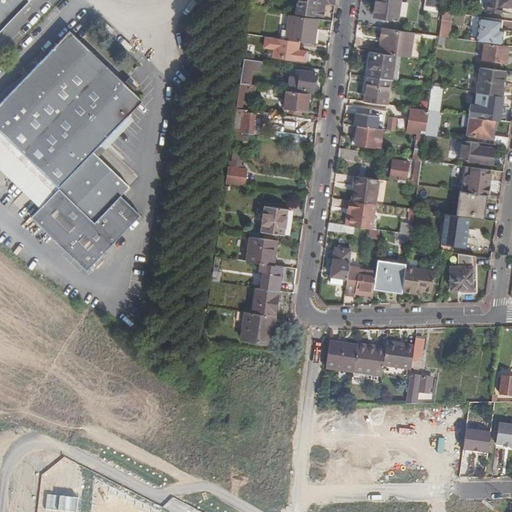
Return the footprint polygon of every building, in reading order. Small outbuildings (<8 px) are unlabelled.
[(0,0),(0,30),(29,0),(0,0)] [(320,4),(334,5),(334,0),(298,0),(297,13),(321,17),(322,11),(319,10),(320,4)] [(399,0),(375,0),(373,17),(397,20),(399,0)] [(442,13),(442,11),(443,0),(424,0),(424,6),(425,6),(425,10),(442,13)] [(511,0),(487,0),(486,12),(501,14),(502,7),(507,8),(508,3),(511,3),(511,0)] [(317,19),(289,15),(286,40),(299,42),(311,43),(313,29),(315,29),(317,19)] [(484,43),(501,45),(503,30),(499,30),(501,19),(474,16),(470,41),(484,43)] [(451,22),(441,21),(438,37),(445,38),(448,38),(451,22)] [(395,55),(400,56),(410,57),(413,33),(381,29),(380,40),(382,40),(380,53),(395,55)] [(56,46),(0,105),(0,157),(45,201),(40,207),(30,217),(86,270),(138,216),(122,198),(130,189),(97,157),(92,152),(128,115),(142,100),(70,31),(56,46)] [(286,40),(265,37),(263,48),(274,49),(273,57),(304,61),(306,51),(297,50),(299,42),(286,40)] [(0,105),(56,46),(50,41),(0,92),(0,105)] [(501,45),(484,43),(482,59),(506,62),(508,46),(501,45)] [(371,52),(367,77),(389,80),(391,80),(395,55),(380,53),(371,52)] [(398,70),(400,56),(395,55),(391,80),(398,81),(399,72),(398,70)] [(261,61),(243,58),(242,67),(259,69),(261,61)] [(504,70),(480,67),(477,92),(501,96),(504,70)] [(298,79),(296,92),(308,93),(313,94),(315,83),(314,83),(315,72),(294,69),(293,78),(298,79)] [(364,101),(386,104),(389,80),(367,77),(364,101)] [(239,84),(237,101),(246,102),(247,100),(252,101),(254,86),(239,84)] [(431,86),(428,108),(439,109),(442,87),(431,86)] [(308,93),(296,92),(286,90),(284,109),(305,112),(308,93)] [(470,117),(494,120),(497,121),(499,109),(501,109),(503,96),(501,96),(477,92),(475,106),(471,105),(470,117)] [(406,131),(424,134),(428,111),(410,108),(406,131)] [(244,112),(245,110),(236,109),(235,112),(239,113),(237,126),(233,126),(232,133),(241,134),(242,133),(251,134),(254,114),(244,112)] [(428,111),(424,134),(424,135),(434,137),(438,112),(428,111)] [(356,114),(354,125),(357,125),(377,128),(378,117),(356,114)] [(133,121),(128,115),(92,152),(97,157),(133,121)] [(470,117),(469,117),(466,135),(492,139),(494,120),(470,117)] [(388,118),(387,130),(394,131),(395,118),(388,118)] [(377,128),(357,125),(354,144),(375,147),(378,128),(377,128)] [(424,135),(416,134),(413,159),(415,159),(420,160),(424,135)] [(495,137),(494,145),(506,147),(508,138),(495,137)] [(477,143),(462,141),(459,160),(490,165),(492,155),(489,154),(489,148),(477,146),(477,143)] [(356,160),(357,151),(339,149),(337,157),(356,160)] [(231,162),(228,161),(225,183),(244,185),(246,169),(239,168),(242,154),(233,153),(231,162)] [(0,167),(40,207),(45,201),(0,157),(0,167)] [(420,160),(415,159),(411,184),(417,185),(420,160)] [(407,162),(392,160),(390,177),(405,180),(407,162)] [(466,177),(463,177),(461,191),(486,195),(490,195),(491,185),(488,185),(489,181),(491,181),(491,176),(489,176),(490,171),(470,168),(470,175),(468,175),(466,177)] [(351,200),(370,203),(375,204),(378,179),(355,176),(351,200)] [(461,191),(459,191),(456,215),(466,217),(483,219),(486,195),(461,191)] [(351,210),(348,225),(354,226),(367,228),(370,203),(351,200),(350,200),(349,210),(351,210)] [(286,210),(264,207),(261,231),(283,235),(286,210)] [(456,215),(444,214),(440,243),(441,244),(440,248),(451,249),(451,245),(462,247),(466,217),(456,215)] [(328,222),(327,229),(353,233),(354,226),(348,225),(328,222)] [(410,235),(411,224),(400,223),(399,233),(410,235)] [(408,244),(410,235),(399,233),(397,242),(408,244)] [(273,258),(275,240),(249,236),(246,262),(259,263),(273,266),(274,259),(273,258)] [(347,278),(349,267),(351,249),(335,247),(330,276),(347,278)] [(471,289),(471,256),(451,252),(451,266),(449,266),(450,289),(471,289)] [(401,293),(401,291),(405,266),(405,264),(378,260),(375,276),(373,289),(401,293)] [(263,272),(260,290),(278,292),(282,267),(273,266),(259,263),(258,271),(263,272)] [(434,271),(405,266),(401,291),(415,293),(415,292),(415,290),(421,291),(431,292),(434,271)] [(359,289),(373,291),(373,289),(375,276),(367,275),(368,271),(360,270),(359,274),(357,273),(358,268),(349,267),(347,278),(345,294),(353,295),(354,288),(359,289)] [(211,282),(218,283),(220,273),(212,272),(211,282)] [(260,290),(255,289),(252,312),(274,316),(278,292),(260,290)] [(274,316),(252,312),(244,311),(240,339),(270,343),(274,316)] [(423,341),(415,339),(413,350),(411,363),(418,364),(418,359),(420,359),(423,341)] [(301,340),(299,353),(298,359),(316,361),(318,341),(301,340)] [(329,341),(325,368),(352,372),(356,347),(357,345),(329,341)] [(406,368),(410,369),(411,363),(413,350),(404,348),(404,346),(386,343),(385,349),(382,365),(406,368)] [(356,347),(352,372),(381,376),(382,365),(385,349),(376,348),(376,350),(356,347)] [(409,377),(405,403),(434,403),(435,396),(417,394),(418,386),(431,388),(432,378),(409,375),(409,377)] [(511,378),(501,376),(498,395),(511,396),(511,378)] [(312,394),(310,405),(319,405),(321,394),(312,394)] [(496,445),(511,447),(511,426),(499,424),(496,445)] [(466,430),(463,450),(487,453),(490,433),(485,433),(466,430)] [(457,460),(459,445),(446,443),(444,458),(457,460)] [(466,511),(467,504),(456,502),(454,511),(466,511)]
